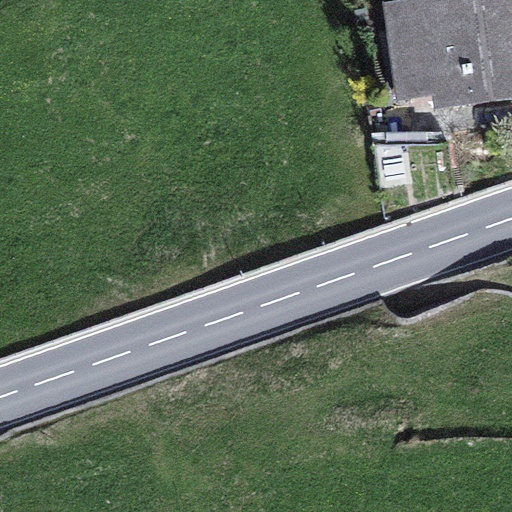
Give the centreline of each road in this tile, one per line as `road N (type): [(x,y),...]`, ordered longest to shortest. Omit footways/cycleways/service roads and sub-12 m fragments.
road 1 (primary): [(511,219),(0,399)]
road 2 (track): [(511,277),(403,299),(370,269)]
